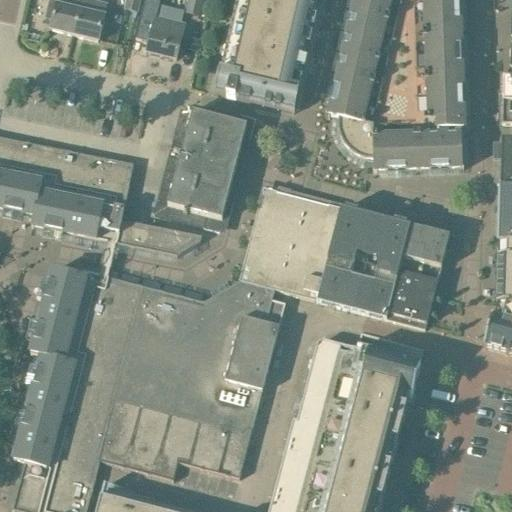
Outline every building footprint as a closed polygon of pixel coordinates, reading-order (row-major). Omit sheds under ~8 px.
[(74,38),(83,1),(84,1),(83,0),(58,0),(57,6),(50,32),(74,38)] [(127,0),(124,11),(137,14),(140,0),(127,0)] [(189,0),(186,15),(199,18),(203,0),(189,0)] [(237,0),(215,97),(295,116),(322,0),(237,0)] [(356,0),(354,12),(353,14),(334,98),(328,122),(330,122),(330,120),(339,122),(338,126),(338,129),(338,132),(339,136),(339,139),(340,142),(342,145),(343,148),(345,150),(347,153),(349,155),(352,157),(354,159),(357,161),(360,162),(363,163),(367,164),(370,165),(374,165),(374,174),(374,175),(463,171),(462,171),(461,140),(462,140),(464,140),(458,0),(356,0)] [(83,1),(74,38),(98,44),(104,18),(107,6),(84,1),(83,1)] [(155,19),(146,55),(176,62),(185,27),(155,19)] [(511,79),(502,79),(502,121),(506,121),(509,125),(509,129),(511,128),(511,79)] [(200,173),(202,167),(214,121),(219,122),(221,114),(210,111),(208,119),(181,112),(176,132),(182,133),(179,142),(174,141),(167,164),(200,173)] [(200,173),(186,226),(219,235),(247,130),(219,122),(214,121),(202,167),(200,173)] [(0,211),(34,219),(32,229),(118,247),(122,223),(134,167),(111,162),(110,163),(72,155),(72,154),(68,154),(30,146),(26,145),(0,139),(0,211)] [(500,188),(511,188),(511,140),(501,141),(501,147),(511,158),(502,168),(501,166),(500,188)] [(186,226),(200,173),(167,164),(164,178),(169,180),(167,188),(162,187),(153,217),(186,226)] [(511,188),(500,188),(500,191),(506,191),(506,200),(499,211),(499,246),(511,246),(511,188)] [(449,240),(264,192),(239,284),(276,294),(292,298),(380,320),(387,323),(388,323),(425,332),(449,240)] [(122,223),(118,247),(154,254),(158,233),(159,230),(139,226),(122,223)] [(158,233),(154,254),(177,259),(201,245),(202,239),(182,235),(159,230),(158,233)] [(511,246),(499,246),(497,306),(498,306),(494,321),(491,320),(483,350),(511,357),(511,246)] [(174,482),(178,466),(201,472),(205,473),(227,479),(226,479),(231,480),(240,482),(241,480),(241,481),(242,476),(253,433),(254,433),(255,429),(254,429),(281,325),(268,321),(272,304),(274,297),(275,298),(276,294),(239,284),(230,290),(231,290),(214,300),(213,300),(204,305),(202,304),(201,305),(184,300),(180,299),(163,295),(163,294),(159,293),(142,289),(138,288),(121,283),(117,282),(109,280),(99,277),(99,278),(86,274),(84,273),(82,279),(53,272),(31,357),(41,359),(14,464),(25,467),(12,511),(87,511),(94,486),(95,486),(95,485),(96,482),(100,465),(122,470),(122,471),(126,472),(126,471),(147,477),(151,478),(172,483),(172,484),(174,484),(174,482)] [(286,307),(272,304),(268,321),(281,325),(286,307)] [(105,488),(101,501),(98,511),(380,511),(383,500),(384,501),(384,499),(391,471),(391,472),(392,470),(391,470),(398,442),(399,443),(399,441),(406,413),(406,414),(407,412),(406,412),(410,400),(412,400),(416,385),(417,385),(417,384),(421,369),(323,343),(318,346),(297,423),(293,422),(269,511),(174,511),(160,508),(120,498),(122,492),(105,488)]
